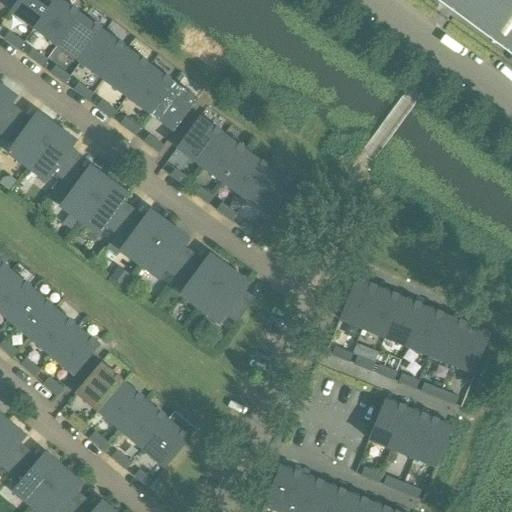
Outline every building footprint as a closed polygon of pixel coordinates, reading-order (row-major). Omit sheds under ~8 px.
[(18,0),(10,12),(34,29),(55,0),(18,0)] [(55,0),(34,29),(57,46),(81,14),(62,0),(55,0)] [(511,0),(453,0),(462,6),(459,10),(491,34),(511,6),(511,0)] [(57,46),(81,63),(104,31),(81,14),(57,46)] [(81,63),(104,80),(128,48),(104,31),(81,63)] [(4,39),(19,50),(24,43),(9,32),(4,39)] [(104,80),(127,98),(151,65),(128,48),(104,80)] [(27,56),(42,67),(47,60),(32,49),(27,56)] [(127,98),(151,115),(175,82),(151,65),(127,98)] [(50,73),(65,84),(70,77),(56,66),(50,73)] [(175,82),(151,115),(174,132),(198,100),(175,82)] [(74,90),(88,101),(94,94),(79,83),(74,90)] [(0,134),(3,136),(19,116),(9,109),(17,98),(0,86),(0,134)] [(102,100),(97,107),(112,118),(117,111),(102,100)] [(7,153),(27,168),(57,128),(37,113),(29,124),(19,116),(3,136),(14,144),(7,153)] [(177,149),(200,166),(224,134),(200,116),(177,149)] [(120,124),(135,135),(140,128),(125,117),(120,124)] [(63,181),(79,160),(69,153),(77,142),(57,128),(27,168),(47,182),(53,174),(63,181)] [(200,166),(224,183),(247,151),(224,134),(200,166)] [(144,142),(159,153),(164,146),(149,135),(144,142)] [(224,183),(247,201),(271,168),(247,151),(224,183)] [(60,207),(80,222),(109,181),(89,167),(82,177),(72,170),(79,161),(79,160),(63,181),(56,190),(67,198),(60,207)] [(271,168),(247,201),(271,218),(294,186),(271,168)] [(170,176),(185,187),(190,180),(175,169),(170,176)] [(0,178),(0,184),(7,190),(15,179),(9,175),(2,176),(0,178)] [(106,227),(116,235),(132,214),(122,207),(129,196),(109,181),(80,222),(100,236),(106,227)] [(193,193),(208,204),(213,197),(199,186),(193,193)] [(217,210),(231,221),(237,214),(222,203),(217,210)] [(110,244),(140,265),(169,225),(149,211),(142,222),(132,214),(116,235),(110,244)] [(240,228),(255,239),(260,232),(246,221),(240,228)] [(166,271),(177,279),(191,258),(181,251),(189,240),(169,225),(140,265),(160,280),(166,271)] [(180,295),(200,309),(229,270),(209,255),(201,266),(191,258),(177,279),(186,286),(180,295)] [(0,284),(12,271),(0,260),(0,284)] [(229,270),(200,309),(220,324),(226,316),(238,324),(252,303),(241,295),(249,284),(229,270)] [(0,284),(0,313),(8,320),(34,289),(12,271),(0,284)] [(339,320),(362,329),(379,287),(356,278),(339,320)] [(362,329),(384,338),(401,296),(379,287),(362,329)] [(8,320),(30,339),(56,308),(34,289),(8,320)] [(384,338),(407,347),(424,306),(401,296),(384,338)] [(407,347),(429,357),(446,315),(424,306),(407,347)] [(30,339),(52,357),(78,327),(56,308),(30,339)] [(429,357),(452,366),(469,324),(446,315),(429,357)] [(469,324),(452,366),(474,375),(491,333),(469,324)] [(78,327),(52,357),(74,376),(100,346),(78,327)] [(19,351),(4,340),(0,344),(0,347),(13,358),(19,351)] [(332,355),(350,363),(354,355),(335,347),(332,355)] [(354,364),(373,372),(376,364),(357,356),(354,364)] [(26,358),(21,365),(35,377),(41,370),(26,358)] [(76,393),(98,412),(124,382),(102,363),(76,393)] [(376,373),(395,381),(398,372),(380,365),(376,373)] [(399,382),(417,390),(421,382),(402,374),(399,382)] [(63,389),(49,377),(43,384),(58,396),(63,389)] [(98,412),(121,431),(146,400),(124,382),(98,412)] [(421,391),(438,398),(441,390),(424,383),(421,391)] [(441,390),(438,398),(455,405),(458,397),(441,390)] [(368,440),(391,450),(408,408),(385,399),(368,440)] [(121,431),(143,450),(169,419),(146,400),(121,431)] [(391,450),(414,459),(431,417),(408,408),(391,450)] [(68,420),(82,432),(87,425),(73,414),(68,420)] [(431,417),(414,459),(437,468),(454,426),(431,417)] [(169,419),(143,450),(165,469),(191,438),(169,419)] [(0,467),(1,467),(10,475),(27,456),(17,447),(26,437),(7,421),(0,429),(0,467)] [(90,439),(104,451),(109,444),(95,432),(90,439)] [(117,451),(112,457),(126,469),(131,463),(117,451)] [(13,491),(32,507),(64,469),(45,453),(36,464),(27,456),(10,475),(20,483),(13,491)] [(264,507),(277,511),(288,511),(303,474),(281,465),(264,507)] [(361,476),(378,483),(382,474),(364,467),(361,476)] [(76,511),(83,504),(74,496),(83,485),(64,469),(32,507),(37,511),(76,511)] [(148,489),(149,488),(154,482),(140,470),(134,477),(148,489)] [(288,511),(314,511),(326,483),(303,474),(288,511)] [(384,485),(400,492),(404,483),(387,477),(384,485)] [(154,482),(149,488),(158,496),(165,487),(156,479),(154,482)] [(314,511),(340,511),(348,492),(326,483),(314,511)] [(404,483),(400,492),(417,498),(421,490),(404,483)] [(340,511),(366,511),(371,501),(348,492),(340,511)] [(114,511),(102,501),(93,511),(83,504),(76,511),(114,511)] [(366,511),(392,511),(393,510),(371,501),(366,511)]
